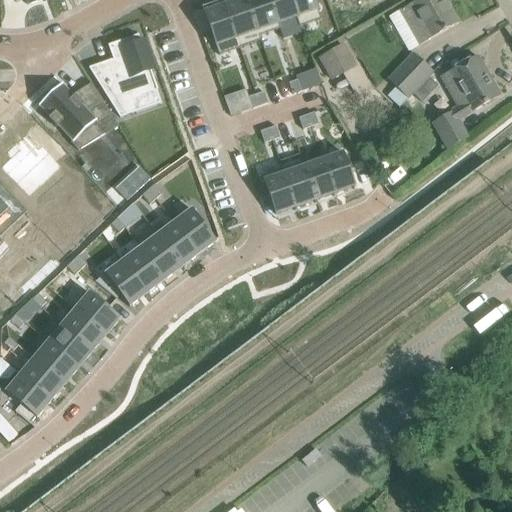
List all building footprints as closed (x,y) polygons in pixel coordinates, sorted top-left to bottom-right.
[(245,0),(238,0),(224,5),(240,48),(260,41),(245,0)] [(245,0),(260,41),(261,41),(259,36),(272,32),(279,30),(268,0),(245,0)] [(291,0),(268,0),(279,30),(280,29),(278,25),(284,23),(296,18),(299,27),(301,27),(291,0)] [(314,0),(291,0),(301,27),(321,20),(314,0)] [(400,12),(419,46),(431,40),(458,24),(444,0),(419,0),(411,5),(400,12)] [(224,5),(204,12),(219,56),(240,48),(224,5)] [(333,24),(325,26),(330,40),(338,37),(333,24)] [(113,60),(89,68),(120,118),(133,113),(129,100),(156,90),(156,91),(157,90),(151,70),(154,69),(144,41),(141,43),(138,36),(108,46),(111,54),(115,53),(117,58),(113,60)] [(343,42),(319,57),(333,81),(356,67),(343,42)] [(388,80),(396,87),(387,96),(398,107),(407,97),(408,98),(433,72),(413,53),(388,80)] [(440,77),(458,107),(451,111),(452,112),(433,123),(448,149),(468,138),(458,121),(501,96),(477,56),(449,72),(440,77)] [(304,78),(297,81),(301,92),(308,90),(304,78)] [(297,81),(289,83),(293,95),(301,92),(297,81)] [(64,86),(40,108),(50,119),(48,120),(55,128),(57,127),(71,144),(96,123),(106,134),(119,129),(93,87),(82,93),(79,95),(75,99),(64,86)] [(264,92),(256,95),(260,107),(268,104),(264,92)] [(256,95),(248,98),(252,109),(260,107),(256,95)] [(314,113),(307,116),(311,127),(318,125),(314,113)] [(307,116),(299,119),(303,130),(311,127),(307,116)] [(276,127),(269,129),(273,141),(280,138),(276,127)] [(269,129),(260,132),(264,144),(273,141),(269,129)] [(16,150),(0,165),(0,169),(27,198),(59,170),(53,163),(62,154),(45,136),(36,145),(25,133),(11,145),(16,150)] [(343,153),(323,160),(335,194),(355,187),(343,153)] [(304,162),(303,162),(317,201),(335,194),(323,160),(305,166),(304,162)] [(303,162),(282,169),(296,208),(317,201),(303,162)] [(282,169),(262,176),(276,215),(296,208),(282,169)] [(151,182),(144,188),(150,195),(158,191),(151,182)] [(0,235),(3,239),(29,216),(3,188),(0,191),(0,235)] [(144,188),(136,194),(143,201),(150,195),(144,188)] [(191,212),(174,224),(196,256),(216,244),(191,212)] [(112,218),(105,225),(114,235),(121,229),(112,218)] [(174,224),(157,236),(181,268),(196,256),(174,224)] [(157,236),(139,249),(164,281),(181,268),(157,236)] [(139,249),(122,262),(147,294),(164,281),(139,249)] [(77,256),(71,262),(81,271),(87,266),(77,256)] [(71,262),(65,268),(75,277),(81,271),(71,262)] [(122,262),(105,275),(130,307),(147,294),(122,262)] [(89,293),(74,310),(106,337),(120,319),(89,293)] [(37,295),(32,300),(40,308),(45,303),(37,295)] [(74,310),(61,326),(93,352),(106,337),(74,310)] [(15,315),(9,321),(18,330),(24,324),(15,315)] [(61,326),(47,343),(79,369),(93,352),(61,326)] [(8,338),(3,344),(12,352),(17,346),(8,338)] [(47,343),(34,359),(65,385),(79,369),(47,343)] [(34,359),(20,376),(50,402),(65,385),(34,359)] [(20,376),(5,393),(21,406),(16,413),(26,422),(33,416),(36,419),(50,402),(20,376)]
